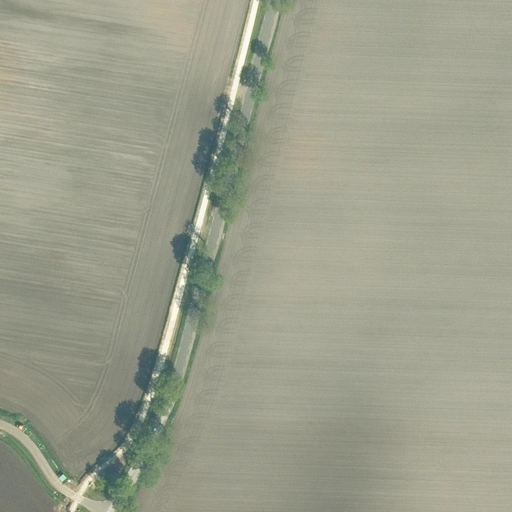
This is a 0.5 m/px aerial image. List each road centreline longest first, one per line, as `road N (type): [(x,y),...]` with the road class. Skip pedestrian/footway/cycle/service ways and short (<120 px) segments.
road 1 (primary): [(113,511),(164,401),(196,305),(271,0)]
road 2 (unclassified): [(103,511),(56,482),(21,436),(0,424)]
